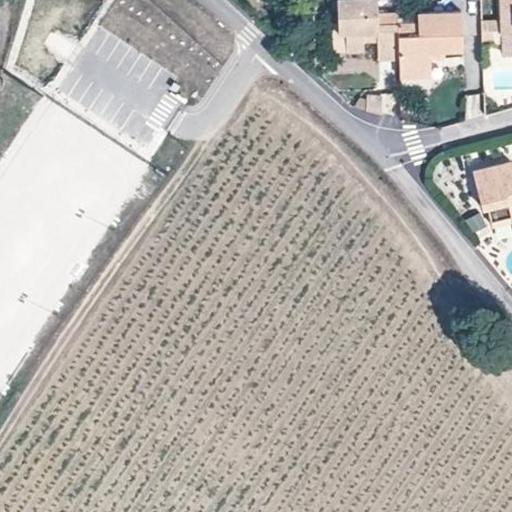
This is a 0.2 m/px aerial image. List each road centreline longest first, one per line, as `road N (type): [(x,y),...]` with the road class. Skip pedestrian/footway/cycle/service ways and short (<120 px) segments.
road 1 (residential): [(511,323),(398,168),(374,149)]
road 2 (residential): [(374,149),(265,44)]
road 3 (residential): [(511,119),(374,149)]
